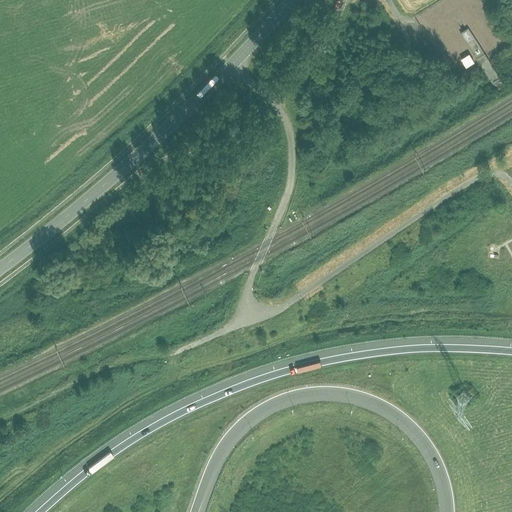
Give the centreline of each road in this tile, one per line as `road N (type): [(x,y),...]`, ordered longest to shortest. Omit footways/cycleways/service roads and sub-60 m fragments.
road 1 (motorway): [(511,350),(386,351),(268,376),(135,439),(42,511)]
road 2 (motorway): [(194,511),(232,431),(262,407),(311,390),(370,398),(407,420),(444,473),(451,511)]
road 3 (primary): [(0,264),(160,135),(231,63)]
road 4 (track): [(0,421),(100,370),(175,353)]
road 5 (unclassified): [(231,63),(273,98),(343,0)]
